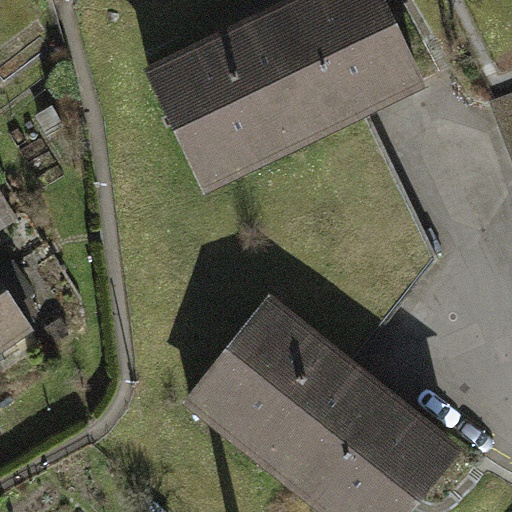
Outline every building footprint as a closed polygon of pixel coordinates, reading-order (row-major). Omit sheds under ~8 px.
[(387,0),(289,0),(150,66),(208,189),(366,115),(428,86),(387,0)] [(511,95),(494,103),(511,151),(511,95)] [(3,175),(0,176),(0,225),(19,219),(3,175)] [(0,279),(0,350),(33,328),(0,279)] [(350,371),(264,303),(188,400),(329,511),(406,511),(454,452),(350,371)]
